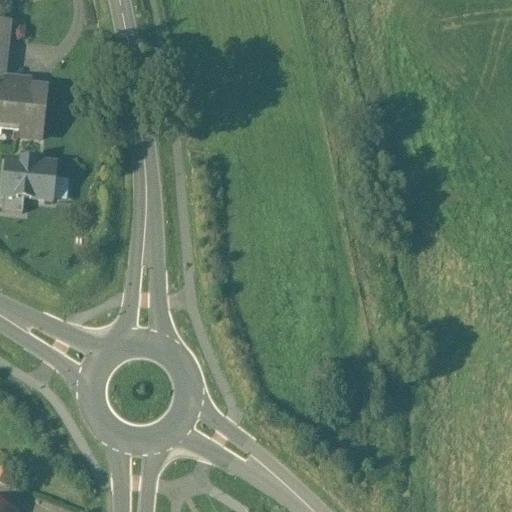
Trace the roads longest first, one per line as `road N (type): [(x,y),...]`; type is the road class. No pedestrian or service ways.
road 1 (secondary): [(118,0),(145,183),(141,344)]
road 2 (secondary): [(185,415),(310,511)]
